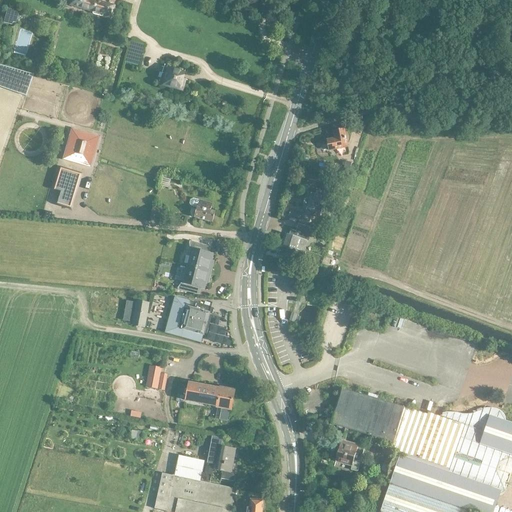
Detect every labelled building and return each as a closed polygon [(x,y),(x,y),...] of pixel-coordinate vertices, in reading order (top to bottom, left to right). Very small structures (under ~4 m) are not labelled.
[(71,0),(70,6),(94,13),(94,14),(113,20),(116,5),(97,0),(71,0)] [(15,22),(18,11),(7,8),(3,21),(11,24),(12,21),(15,22)] [(125,63),(139,67),(145,45),(131,41),(125,63)] [(170,68),(165,84),(183,90),(186,79),(184,79),(186,73),(170,68)] [(64,159),(91,167),(100,137),(72,129),(64,159)] [(336,139),(328,140),(330,151),(349,147),(345,130),(334,132),(336,139)] [(81,175),(69,171),(58,203),(70,207),(81,175)] [(325,181),(321,196),(308,192),(303,211),(315,214),(317,207),(323,209),(326,201),(328,201),(334,184),(325,181)] [(189,204),(191,206),(197,208),(196,209),(194,209),(193,214),(195,214),(194,218),(213,222),(216,212),(211,210),(213,204),(193,199),(190,200),(189,204)] [(151,218),(162,221),(165,209),(154,206),(151,218)] [(297,231),(310,235),(311,235),(311,236),(314,237),(315,231),(312,230),(313,228),(299,224),(297,231)] [(310,235),(297,231),(291,229),(289,236),(286,235),(283,244),(304,251),(307,241),(308,241),(310,235)] [(189,267),(211,272),(214,262),(212,261),(214,254),(208,253),(210,246),(194,242),(192,249),(193,249),(189,266),(189,267)] [(304,251),(283,244),(279,256),(294,261),(295,260),(303,262),(304,261),(311,263),(314,253),(304,251)] [(211,272),(189,267),(184,283),(183,283),(181,290),(197,294),(199,288),(205,289),(207,282),(208,282),(211,272)] [(150,303),(137,300),(137,297),(128,296),(123,323),(132,325),(131,326),(146,328),(150,303)] [(211,307),(191,301),(191,302),(176,297),(166,332),(201,342),(203,335),(204,336),(210,313),(211,307)] [(212,316),(210,333),(225,335),(226,327),(220,326),(221,317),(212,316)] [(145,396),(157,398),(162,373),(163,368),(151,366),(145,396)] [(157,398),(156,403),(175,407),(181,377),(162,373),(157,398)] [(189,383),(185,401),(232,410),(235,391),(220,388),(189,383)] [(491,511),(499,490),(505,492),(511,470),(511,422),(505,421),(505,418),(505,417),(504,415),(503,413),(502,412),(500,410),(496,409),(493,408),(491,408),(488,408),(485,408),(482,409),(474,413),(471,414),(469,414),(466,414),(463,414),(461,414),(457,413),(451,412),(448,412),(445,413),(443,413),(442,417),(428,413),(427,414),(342,389),(331,424),(394,443),(403,446),(389,484),(380,511),(465,511),(466,510),(470,511),(491,511)] [(161,428),(149,426),(145,446),(157,448),(161,428)] [(351,470),(358,472),(365,448),(359,446),(342,440),(336,462),(352,467),(351,470)] [(218,446),(214,469),(221,471),(220,479),(233,481),(235,473),(232,472),(236,450),(218,446)] [(155,509),(169,511),(232,511),(237,489),(200,482),(205,461),(179,456),(175,476),(162,474),(155,509)] [(260,511),(262,502),(251,501),(251,508),(247,508),(246,511),(260,511)]
